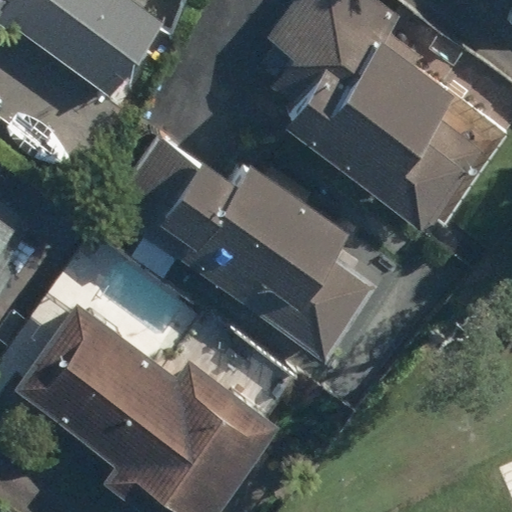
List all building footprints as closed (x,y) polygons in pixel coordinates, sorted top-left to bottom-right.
[(165,14),(146,0),(0,0),(0,10),(8,0),(114,81),(165,14)] [(408,3),(403,0),(291,0),(272,30),(293,44),(273,75),(296,90),(289,101),(454,212),(511,126),(511,118),(456,81),(462,71),(393,25),(408,3)] [(238,170),(199,143),(149,215),(327,341),(374,275),(334,247),(355,217),(255,146),(238,170)] [(0,297),(7,286),(0,280),(0,276),(15,254),(5,247),(34,204),(0,181),(0,297)] [(219,511),(289,407),(278,400),(301,366),(212,308),(190,342),(177,361),(68,288),(8,380),(120,454),(95,492),(125,511),(140,511),(161,505),(172,511),(219,511)]
